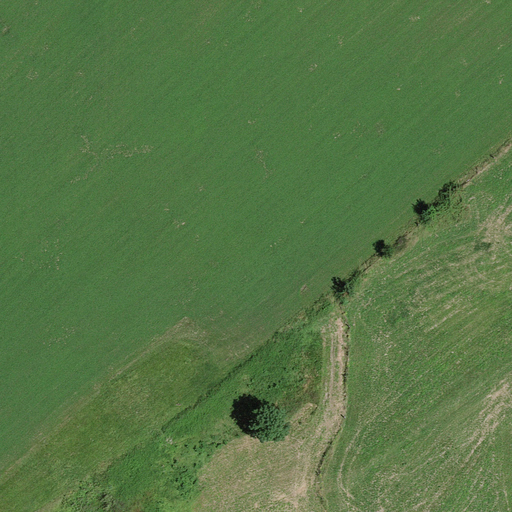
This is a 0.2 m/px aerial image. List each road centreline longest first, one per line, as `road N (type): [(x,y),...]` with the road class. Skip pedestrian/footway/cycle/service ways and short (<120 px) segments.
road 1 (motorway): [(486,0),(172,511)]
road 2 (motorway): [(320,511),(511,199)]
